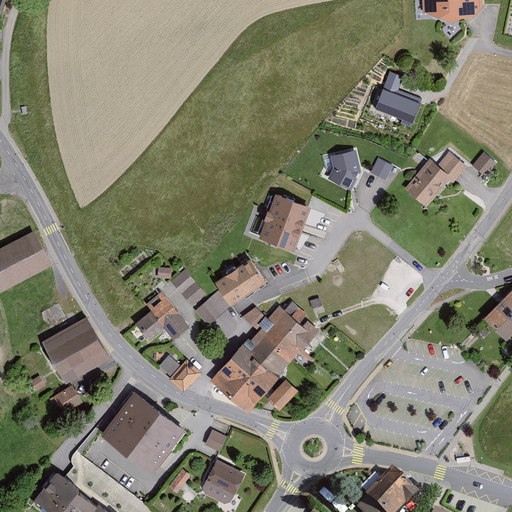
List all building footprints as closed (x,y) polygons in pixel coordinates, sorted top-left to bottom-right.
[(8,0),(0,0),(0,16),(3,18),(8,0)] [(428,0),(429,13),(443,16),(456,21),(465,16),(477,17),(484,7),(483,0),(428,0)] [(390,71),(383,88),(397,93),(404,76),(390,71)] [(397,93),(383,88),(376,108),(413,121),(421,101),(397,93)] [(357,148),(332,154),(333,167),(328,178),(349,190),(361,169),(357,148)] [(469,166),(450,151),(437,166),(430,159),(405,189),(427,207),(441,190),(443,192),(446,188),(444,187),(449,181),(453,185),(469,166)] [(497,163),(484,152),(473,165),(486,176),(497,163)] [(392,163),(379,157),(371,173),(384,179),(392,163)] [(312,206),(275,191),(257,233),(295,248),(312,206)] [(31,232),(0,245),(0,288),(47,267),(31,232)] [(254,258),(219,279),(233,302),(268,281),(254,258)] [(173,268),(160,268),(159,278),(172,278),(173,268)] [(192,276),(177,288),(193,306),(207,294),(192,276)] [(511,287),(485,315),(506,336),(511,330),(511,287)] [(220,290),(197,310),(211,325),(233,305),(220,290)] [(189,324),(167,297),(138,319),(152,336),(165,326),(173,336),(189,324)] [(281,303),(269,316),(305,348),(321,330),(305,316),(308,313),(294,300),(287,308),(281,303)] [(245,341),(212,378),(249,411),(305,348),(269,316),(257,306),(247,317),(262,330),(253,340),(250,337),(246,342),(245,341)] [(86,318),(40,345),(64,384),(109,358),(86,318)] [(170,355),(162,365),(173,374),(171,377),(188,390),(203,371),(189,359),(182,366),(170,355)] [(41,375),(32,381),(38,391),(47,385),(41,375)] [(288,379),(269,396),(280,408),(299,390),(288,379)] [(74,383),(55,395),(66,413),(85,401),(74,383)] [(189,428),(136,389),(104,432),(157,471),(189,428)] [(213,430),(205,445),(221,452),(228,438),(213,430)] [(244,471),(217,459),(203,491),(230,503),(244,471)] [(401,471),(394,465),(366,494),(368,496),(357,507),(362,511),(401,511),(405,509),(408,511),(416,511),(422,507),(413,498),(422,490),(401,471)] [(183,469),(171,487),(179,492),(191,474),(183,469)] [(113,511),(59,470),(37,498),(55,511),(113,511)]
